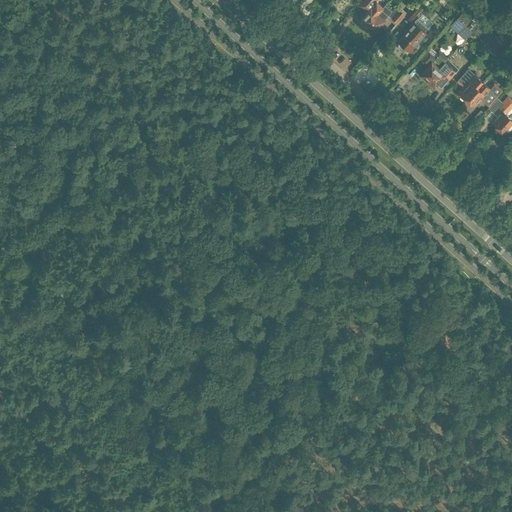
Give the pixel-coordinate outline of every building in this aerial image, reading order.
[(363,0),(359,5),(366,12),(364,14),(362,14),(360,16),(360,19),(359,19),(361,21),(361,22),(363,24),(364,25),(365,25),(366,26),(377,14),(383,7),(377,2),(374,0),(363,0)] [(476,6),(471,2),(467,6),(472,11),(476,6)] [(377,14),(366,26),(367,27),(367,28),(370,30),(371,30),(373,32),(388,15),(396,23),(397,23),(399,21),(405,15),(404,14),(397,7),(396,8),(393,11),(386,4),(383,7),(377,14)] [(421,9),(416,4),(405,16),(410,20),(421,9)] [(473,17),(464,10),(449,26),(458,34),(473,17)] [(486,16),(480,23),(485,28),(485,27),(486,27),(486,28),(492,21),(486,16)] [(407,49),(410,51),(426,33),(425,32),(429,28),(417,18),(414,22),(413,21),(407,29),(408,30),(399,41),(400,42),(399,44),(398,46),(399,48),(402,50),(404,51),(406,50),(407,49)] [(473,20),(465,29),(470,34),(473,31),(478,25),(473,20)] [(478,25),(473,31),(479,36),(482,32),(486,28),(486,27),(485,27),(485,28),(480,23),(478,25)] [(485,48),(486,47),(495,37),(496,36),(491,31),(480,43),(485,48)] [(495,37),(486,47),(496,56),(505,46),(495,37)] [(428,66),(421,74),(422,76),(422,77),(425,79),(426,79),(428,80),(438,68),(442,64),(447,58),(439,51),(434,57),(430,53),(422,61),(428,66)] [(438,68),(428,80),(429,81),(429,83),(432,85),(433,85),(434,86),(437,83),(444,89),(460,70),(447,58),(442,64),(438,68)] [(474,74),(468,68),(456,81),(463,87),(458,92),(461,94),(461,97),(464,100),(466,99),(467,99),(483,81),(474,74)] [(483,81),(467,99),(473,106),(479,100),(481,101),(482,100),(488,106),(503,90),(494,83),(489,87),(483,81)] [(491,122),(498,128),(511,112),(511,99),(507,96),(500,104),(496,100),(491,104),(496,109),(495,110),(496,112),(495,114),(497,115),(491,122)] [(511,112),(498,128),(505,134),(509,128),(511,131),(511,130),(511,112)]
